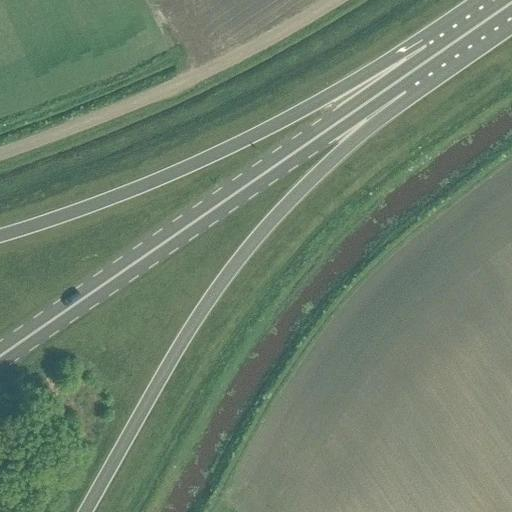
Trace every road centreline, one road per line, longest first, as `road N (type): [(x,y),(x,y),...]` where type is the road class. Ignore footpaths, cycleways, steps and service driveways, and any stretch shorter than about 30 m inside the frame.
road 1 (primary): [(82,511),(224,279),(429,62)]
road 2 (primary): [(0,357),(429,62)]
road 3 (primary): [(429,62),(78,211),(0,233)]
road 4 (unclassified): [(0,153),(225,62),(333,0)]
